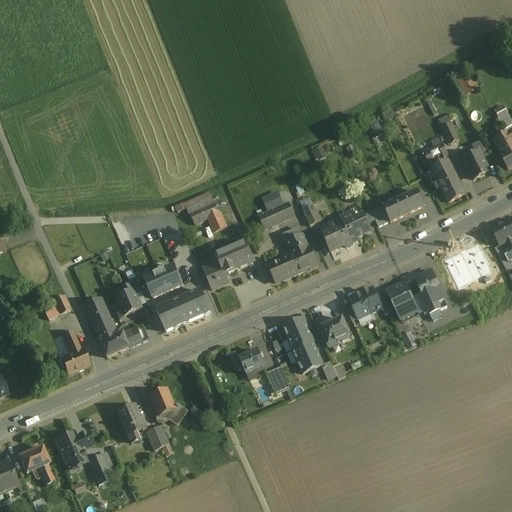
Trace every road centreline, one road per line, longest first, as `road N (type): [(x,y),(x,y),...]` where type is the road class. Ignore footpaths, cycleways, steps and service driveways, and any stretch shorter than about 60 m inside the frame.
road 1 (secondary): [(511,198),(192,346)]
road 2 (unclassified): [(105,383),(0,129)]
road 3 (unclassified): [(268,511),(192,346)]
